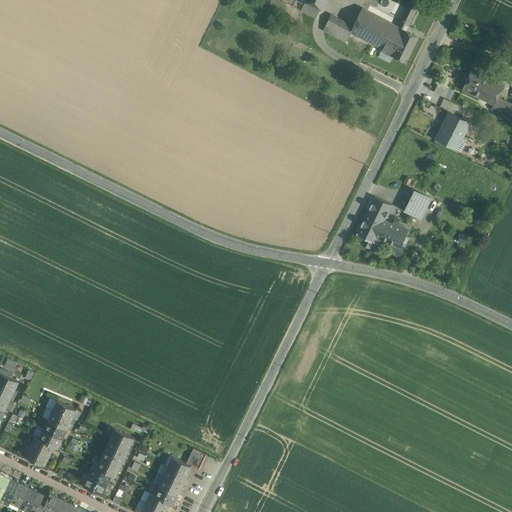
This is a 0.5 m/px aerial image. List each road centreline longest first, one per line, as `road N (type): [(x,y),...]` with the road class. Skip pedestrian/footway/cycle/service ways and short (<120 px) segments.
road 1 (residential): [(0,132),(238,246),(325,264)]
road 2 (unclassified): [(461,0),(325,264)]
road 3 (unclassified): [(325,264),(203,511)]
road 4 (residential): [(325,264),(440,288),(511,324)]
road 5 (residential): [(0,454),(117,511)]
